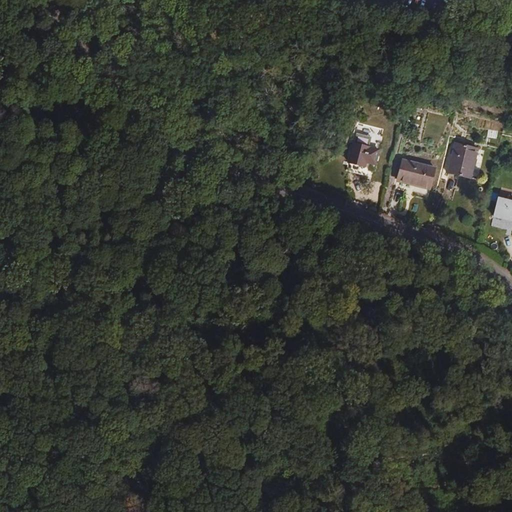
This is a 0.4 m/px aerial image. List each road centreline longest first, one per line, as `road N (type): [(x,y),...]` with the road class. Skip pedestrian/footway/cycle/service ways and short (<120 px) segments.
road 1 (tertiary): [(31,0),(154,130),(231,171),(403,229),(511,284)]
road 2 (track): [(0,219),(124,312),(226,326),(311,362),(330,394),(353,476)]
